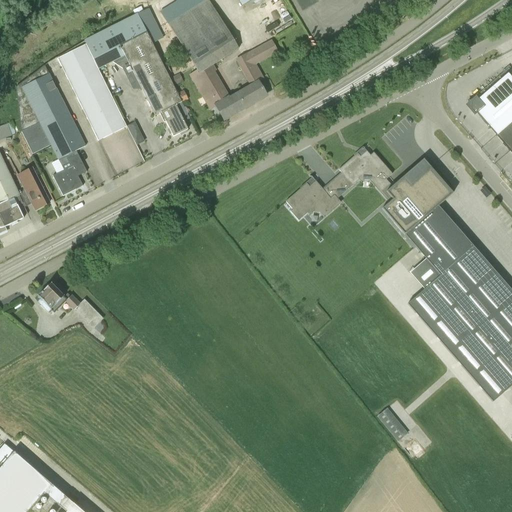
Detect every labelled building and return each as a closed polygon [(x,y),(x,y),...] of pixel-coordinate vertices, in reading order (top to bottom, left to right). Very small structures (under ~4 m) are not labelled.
[(237,112),(229,99),(212,68),(209,69),(207,67),(239,49),(229,34),(207,0),(178,0),(160,12),(167,24),(196,71),(189,75),(210,111),(218,106),(225,118),(237,112)] [(138,15),(147,32),(152,44),(163,38),(149,9),(138,15)] [(161,113),(175,106),(182,103),(181,102),(178,95),(173,86),(170,79),(168,74),(164,67),(152,44),(147,32),(138,15),(85,41),(98,68),(113,62),(123,69),(133,89),(141,89),(155,116),(161,113)] [(229,99),(237,112),(244,108),(265,96),(252,71),(257,69),(255,65),(278,52),(272,41),(238,60),(250,82),(241,87),(243,91),(237,94),(229,98),(229,99)] [(98,141),(126,127),(86,45),(58,59),(98,141)] [(45,65),(16,87),(21,133),(32,154),(50,145),(58,160),(76,151),(85,147),(67,110),(45,65)] [(179,74),(170,79),(173,86),(183,82),(179,74)] [(477,114),(497,137),(511,124),(511,78),(508,74),(478,99),(476,98),(471,102),(470,110),(475,115),(477,114)] [(178,95),(181,102),(186,100),(183,93),(178,95)] [(161,113),(165,122),(173,137),(187,130),(184,122),(190,119),(182,103),(175,106),(161,113)] [(10,129),(8,123),(0,126),(0,140),(12,136),(12,135),(15,134),(14,127),(10,129)] [(137,147),(140,146),(145,143),(135,123),(131,125),(127,127),(137,147)] [(511,154),(511,124),(497,137),(511,154)] [(57,174),(52,176),(62,196),(82,186),(77,177),(76,174),(86,170),(76,151),(58,160),(64,170),(57,174)] [(341,174),(323,190),(330,199),(334,195),(337,199),(359,181),(358,179),(365,173),(369,173),(379,185),(392,175),(373,153),(370,156),(366,152),(360,157),(357,154),(338,170),(341,174)] [(22,217),(28,214),(0,153),(0,234),(6,231),(4,228),(23,219),(22,217)] [(47,164),(52,173),(58,170),(53,161),(47,164)] [(393,201),(383,210),(440,276),(424,290),(407,305),(493,403),(509,388),(511,385),(511,291),(437,206),(452,192),(430,167),(423,173),(418,167),(405,178),(404,176),(386,192),(393,201)] [(35,211),(49,203),(32,169),(18,176),(24,188),(18,191),(26,207),(32,204),(35,211)] [(330,199),(323,190),(315,182),(309,187),(306,184),(285,202),(292,210),(290,212),(298,221),(307,214),(306,212),(315,205),(319,205),(325,212),(338,201),(337,199),(334,195),(330,199)] [(64,297),(51,284),(38,297),(41,299),(38,302),(48,313),(51,310),(55,313),(66,302),(89,325),(93,329),(103,319),(99,315),(84,300),(80,304),(71,295),(70,297),(67,294),(64,297)] [(397,442),(407,434),(387,409),(377,417),(397,442)] [(0,511),(26,511),(43,493),(59,506),(66,498),(4,445),(0,449),(0,463),(2,466),(0,468),(0,511)] [(82,511),(66,498),(59,506),(66,511),(82,511)]
